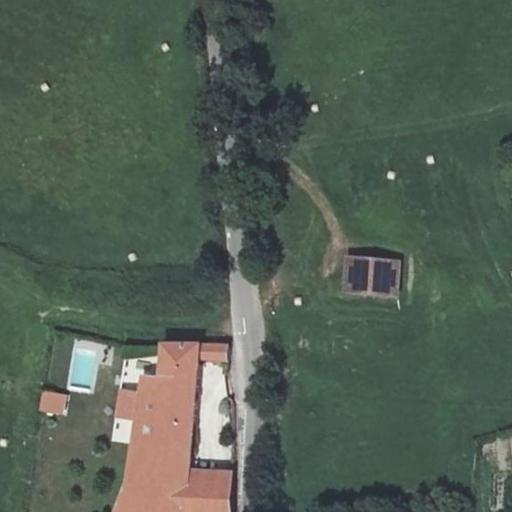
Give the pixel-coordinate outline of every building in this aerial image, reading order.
[(353,258),(348,294),(397,300),(403,264),(353,258)] [(113,366),(114,343),(73,340),(70,392),(96,394),(97,365),(113,366)] [(148,375),(139,448),(197,447),(203,349),(231,352),(232,340),(170,350),(166,379),(148,375)] [(43,406),(65,409),(67,395),(45,392),(43,406)] [(197,447),(139,448),(135,485),(125,511),(240,511),(239,464),(196,463),(197,447)]
